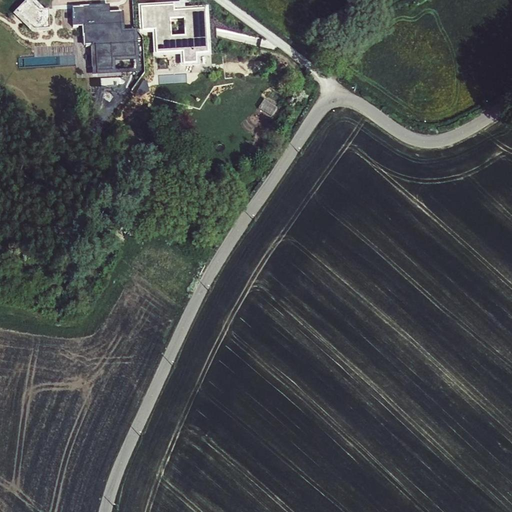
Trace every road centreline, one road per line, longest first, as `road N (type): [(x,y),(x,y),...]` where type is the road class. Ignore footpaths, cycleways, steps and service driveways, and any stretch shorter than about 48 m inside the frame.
road 1 (residential): [(333,89),(218,259),(127,448),(105,511)]
road 2 (residential): [(511,97),(455,135),(420,141),(333,89)]
road 3 (residential): [(333,89),(221,0)]
